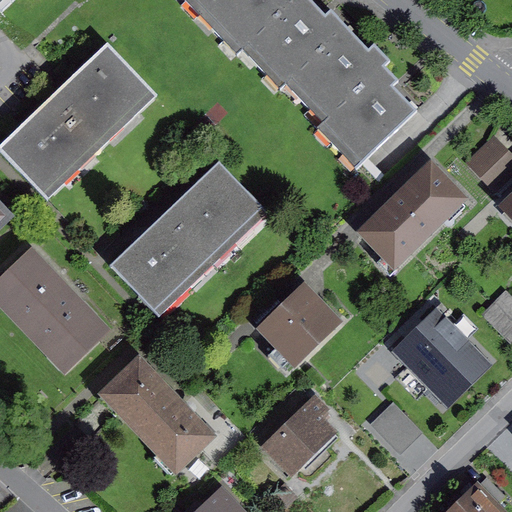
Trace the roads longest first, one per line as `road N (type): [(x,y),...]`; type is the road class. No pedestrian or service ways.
road 1 (unknown): [(505,86),(254,327)]
road 2 (residential): [(400,511),(511,402)]
road 3 (tertiary): [(505,86),(398,0)]
